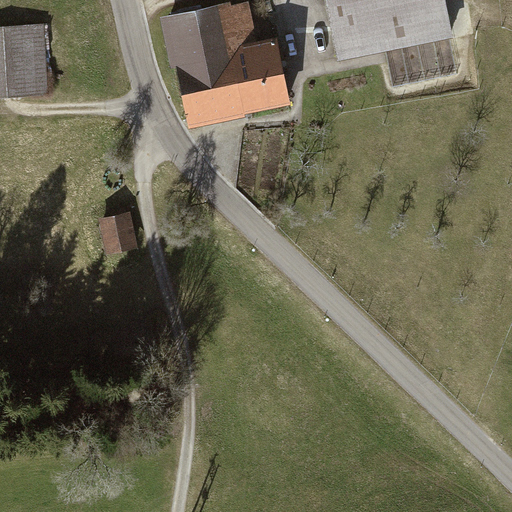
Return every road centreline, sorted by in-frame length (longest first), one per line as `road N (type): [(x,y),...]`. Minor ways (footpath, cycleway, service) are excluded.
road 1 (tertiary): [(124,0),(151,102),(196,173),(511,479)]
road 2 (track): [(151,102),(141,158),(150,233),(185,370),(179,511)]
